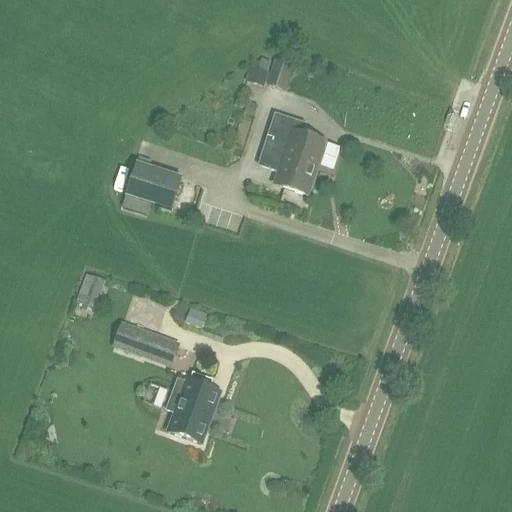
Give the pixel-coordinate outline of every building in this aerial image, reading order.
[(267,86),(282,91),(290,67),(275,62),(267,86)] [(322,148),(290,137),(286,148),(266,142),(257,171),(277,177),(272,190),(304,201),(322,148)] [(171,214),(181,180),(134,167),(123,199),(171,214)] [(75,306),(93,312),(103,285),(85,279),(75,306)] [(183,327),(201,333),(206,317),(189,311),(183,327)] [(112,352),(171,373),(179,349),(120,328),(112,352)] [(187,386),(185,385),(179,401),(171,399),(166,415),(174,418),(168,437),(202,448),(219,396),(208,393),(211,384),(190,377),(187,386)]
